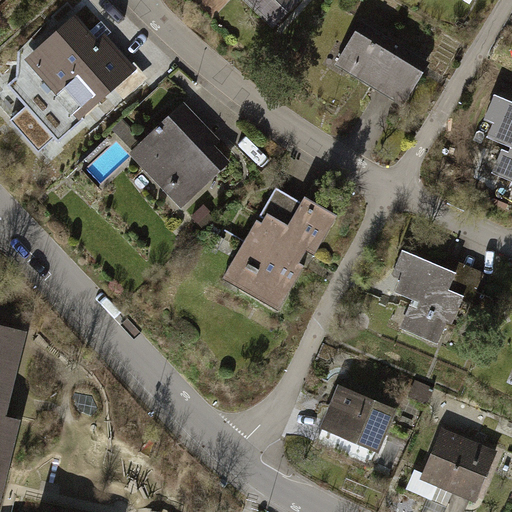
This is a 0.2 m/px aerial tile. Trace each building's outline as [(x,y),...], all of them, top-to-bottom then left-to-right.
[(0,0),(0,21),(24,0),(0,0)] [(237,0),(284,40),(318,0),(237,0)] [(95,44),(73,19),(28,60),(32,65),(58,94),(65,88),(86,111),(133,69),(104,37),(95,44)] [(427,77),(364,37),(338,78),(401,118),(427,77)] [(79,117),(86,111),(65,88),(58,94),(32,65),(8,86),(27,107),(11,121),(40,152),(55,138),(59,142),(82,121),(79,117)] [(511,117),(496,111),(482,146),(503,154),(492,182),(511,189),(511,117)] [(224,153),(189,116),(130,171),(183,227),(235,179),(217,160),(224,153)] [(335,232),(279,202),(230,294),(285,324),(335,232)] [(477,304),(485,283),(446,268),(440,283),(402,268),(394,289),(405,293),(398,310),(415,316),(404,343),(441,357),(454,324),(480,334),(489,309),(477,304)] [(30,337),(0,329),(0,506),(21,424),(9,421),(30,337)] [(378,468),(399,422),(344,397),(323,444),(378,468)] [(481,511),(501,459),(444,438),(424,491),(480,511),(481,511)]
